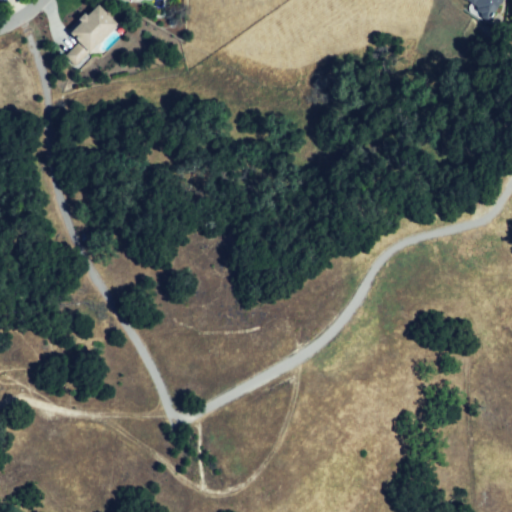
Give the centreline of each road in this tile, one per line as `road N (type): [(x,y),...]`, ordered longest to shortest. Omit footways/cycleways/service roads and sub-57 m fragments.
road 1 (track): [(97,415),(195,488),(229,491),(272,448),(291,393),(285,366)]
road 2 (track): [(171,414),(97,415),(28,400),(0,406)]
